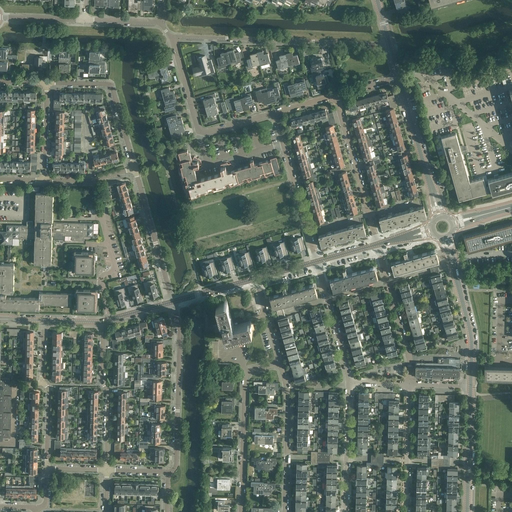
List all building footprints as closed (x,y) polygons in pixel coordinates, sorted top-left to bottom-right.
[(128,0),(128,11),(137,11),(137,10),(138,10),(140,10),(140,1),(137,1),(137,3),(134,3),(134,0),(128,0)] [(140,10),(141,10),(143,10),(143,11),(152,12),(152,4),(152,0),(143,0),(144,1),(140,1),(140,10)] [(395,3),(396,5),(397,8),(397,9),(400,8),(406,6),(404,0),(395,3)] [(59,57),(59,60),(71,61),(71,58),(68,58),(68,57),(70,57),(70,50),(60,50),(60,57),(59,57)] [(227,52),(230,62),(234,61),(234,63),(236,64),(241,62),(241,64),(245,63),(244,60),(241,61),(238,52),(236,53),(234,53),(233,50),(227,52)] [(89,57),(89,61),(101,61),(101,58),(100,58),(100,51),(90,51),(90,55),(89,55),(89,57)] [(263,51),(256,53),(259,64),(260,66),(271,63),(268,53),(268,54),(265,54),(264,54),(264,53),(263,53),(263,51)] [(230,63),(227,52),(221,53),(222,57),(218,58),(219,62),(217,62),(218,70),(227,67),(227,64),(230,63)] [(292,52),(286,54),(286,55),(289,65),(290,65),(290,64),(294,63),(294,64),(294,66),(300,64),(297,55),(294,55),(295,56),(293,57),(293,56),(292,52)] [(259,64),(256,53),(250,55),(251,58),(244,60),(245,63),(247,71),(253,69),(253,67),(256,66),(256,65),(259,64)] [(277,61),(274,61),(275,63),(277,70),(279,69),(286,67),(285,66),(289,65),(286,55),(282,56),(282,55),(280,56),(281,59),(279,60),(276,60),(277,61)] [(199,67),(193,68),(195,75),(198,74),(203,73),(204,75),(209,74),(215,72),(211,60),(207,61),(205,56),(199,58),(199,59),(201,66),(199,67)] [(314,57),(308,59),(311,68),(312,74),(324,70),(323,68),(323,67),(322,68),(321,65),(322,65),(323,65),(321,58),(317,59),(316,56),(317,56),(314,57)] [(36,60),(34,60),(34,64),(42,65),(42,67),(45,67),(45,61),(42,61),(42,57),(36,57),(36,60)] [(12,59),(6,59),(0,58),(0,69),(7,69),(7,63),(12,64),(12,59)] [(76,64),(76,61),(71,61),(59,60),(59,64),(60,64),(59,71),(70,71),(70,64),(76,64)] [(101,65),(101,61),(89,61),(89,65),(90,65),(90,72),(100,72),(100,65),(101,65)] [(150,66),(147,67),(147,70),(149,77),(150,76),(154,75),(159,74),(158,72),(161,71),(160,68),(160,66),(157,67),(155,61),(149,63),(150,66)] [(161,71),(158,72),(159,74),(160,79),(163,78),(170,76),(166,64),(160,66),(160,68),(161,71)] [(312,74),(313,77),(312,77),(314,82),(316,81),(318,88),(325,86),(324,83),(328,82),(326,75),(325,75),(325,73),(324,73),(324,71),(324,70),(312,74)] [(307,88),(304,80),(297,82),(298,83),(294,84),(297,94),(304,93),(303,89),(304,89),(307,88)] [(250,90),(252,89),(250,81),(243,83),(244,87),(248,86),(250,90)] [(267,91),(267,92),(270,101),(274,100),(274,101),(277,101),(276,97),(280,96),(278,90),(280,89),(278,82),(274,83),(275,86),(272,87),(273,88),(273,90),(271,90),(267,91)] [(297,94),(294,84),(291,85),(288,85),(288,83),(283,84),(286,94),(290,93),(291,96),(297,94)] [(170,92),(169,87),(159,90),(161,97),(163,96),(164,100),(175,97),(174,93),(174,91),(170,92)] [(256,91),(253,92),(256,102),(259,101),(259,102),(262,101),(263,101),(264,102),(264,104),(271,102),(270,101),(267,92),(267,91),(266,89),(261,90),(260,90),(256,91)] [(511,90),(510,91),(510,92),(511,95),(511,96),(511,98),(511,99),(511,102),(511,103),(511,173),(509,175),(509,174),(509,175),(506,176),(506,175),(505,176),(502,177),(502,176),(502,177),(499,178),(499,177),(498,178),(496,179),(495,178),(495,179),(492,179),(491,180),(489,180),(488,181),(489,184),(486,185),(488,193),(491,192),(492,194),(492,195),(493,195),(495,194),(496,194),(499,193),(500,193),(502,192),(503,192),(506,191),(507,191),(506,191),(509,190),(510,190),(511,189),(511,90)] [(36,92),(30,92),(30,100),(36,101),(36,97),(37,97),(38,97),(38,92),(37,92),(36,92)] [(381,94),(380,94),(381,97),(382,102),(383,102),(388,100),(389,100),(388,100),(388,97),(387,95),(386,92),(382,94),(381,94)] [(216,104),(214,98),(216,97),(215,93),(205,96),(206,96),(206,99),(203,100),(205,107),(216,104)] [(244,98),(240,99),(243,109),(247,108),(247,109),(250,108),(249,105),(253,103),(250,93),(243,95),(244,98)] [(379,95),(375,96),(377,103),(377,105),(383,104),(382,102),(381,97),(380,94),(379,95)] [(176,97),(175,97),(164,100),(162,101),(166,112),(169,111),(169,112),(175,110),(174,104),(177,103),(176,97)] [(244,110),(243,109),(240,99),(234,101),(233,97),(225,100),(227,106),(228,106),(229,110),(236,108),(237,112),(244,110)] [(351,102),(348,103),(349,108),(350,112),(354,110),(359,108),(360,108),(357,101),(356,101),(355,101),(351,102)] [(218,113),(216,104),(205,107),(208,116),(218,113)] [(104,105),(98,107),(99,110),(97,111),(96,111),(98,117),(106,115),(105,109),(104,105)] [(37,106),(30,106),(30,110),(27,110),(27,116),(36,116),(36,110),(37,106)] [(321,111),(319,111),(321,119),(322,119),(322,122),(328,120),(327,118),(328,117),(327,114),(326,114),(326,112),(325,110),(321,111)] [(176,113),(166,116),(170,128),(172,127),(173,127),(182,124),(181,120),(182,120),(181,118),(178,119),(176,113)] [(108,120),(106,115),(98,117),(100,123),(108,120)] [(298,118),(296,118),(299,126),(304,124),(302,116),(298,117),(298,118)] [(353,119),(352,120),(353,120),(353,121),(353,122),(354,126),(362,123),(360,118),(360,117),(354,119),(353,119)] [(294,118),(290,120),(292,124),(291,124),(292,126),(292,127),(293,127),(298,126),(299,126),(296,118),(294,119),(294,118)] [(110,126),(108,120),(100,123),(101,128),(110,126)] [(362,123),(354,126),(355,130),(355,129),(356,131),(364,129),(362,123)] [(170,128),(168,128),(171,140),(178,138),(178,137),(182,135),(182,133),(182,132),(181,131),(182,131),(185,130),(183,124),(182,124),(173,127),(172,127),(170,128)] [(111,132),(110,126),(101,128),(103,134),(111,132)] [(327,133),(323,134),(325,140),(326,140),(329,139),(336,137),(336,136),(336,135),(336,134),(336,133),(336,132),(335,131),(327,133)] [(400,131),(393,133),(394,139),(402,137),(401,133),(400,131)] [(488,193),(486,185),(484,178),(470,182),(469,179),(468,176),(468,175),(467,172),(466,169),(466,168),(465,165),(464,162),(464,161),(463,158),(462,155),(462,154),(461,152),(461,151),(460,148),(460,147),(459,145),(459,144),(458,141),(458,140),(457,138),(457,137),(456,134),(456,133),(455,134),(452,134),(452,135),(449,135),(448,136),(445,136),(445,137),(442,137),(441,138),(442,141),(442,142),(443,145),(444,148),(444,149),(445,152),(446,155),(446,156),(447,158),(447,159),(448,162),(448,163),(449,165),(449,166),(450,169),(450,170),(451,172),(451,173),(452,176),(452,177),(452,176),(453,179),(453,180),(454,183),(455,186),(455,187),(456,190),(457,193),(457,194),(458,197),(459,200),(459,201),(460,201),(463,200),(466,199),(467,199),(469,198),(470,198),(473,197),(488,193)] [(365,135),(357,137),(359,141),(359,143),(369,140),(367,134),(365,135)] [(292,137),(293,139),(292,139),(294,143),(301,140),(300,135),(295,136),(292,137)] [(329,139),(326,140),(328,145),(331,145),(338,143),(338,142),(337,139),(336,138),(336,137),(329,139)] [(114,143),(113,138),(105,140),(106,146),(107,146),(109,145),(114,143)] [(301,140),(294,143),(295,147),(295,148),(295,149),(295,148),(303,146),(301,141),(301,140)] [(359,143),(360,145),(361,149),(369,147),(368,146),(367,141),(369,140),(359,143)] [(398,151),(392,152),(393,155),(401,153),(400,150),(401,150),(400,150),(405,149),(404,145),(403,143),(404,143),(396,145),(398,151)] [(303,146),(295,148),(296,150),(297,154),(305,152),(308,151),(306,145),(305,146),(303,146)] [(369,147),(361,149),(362,153),(362,154),(362,155),(363,155),(370,152),(369,147)] [(184,151),(174,154),(175,156),(175,157),(177,162),(176,162),(176,163),(177,163),(178,167),(178,168),(179,171),(178,171),(178,172),(180,180),(182,189),(183,189),(185,197),(185,198),(199,194),(200,197),(201,196),(205,195),(214,193),(223,190),(231,188),(236,186),(237,186),(240,185),(249,183),(257,180),(258,180),(266,178),(275,175),(276,175),(278,175),(281,174),(276,157),(270,159),(271,161),(268,162),(267,160),(254,164),(251,165),(231,170),(234,165),(233,166),(229,164),(227,163),(221,164),(221,167),(221,168),(222,171),(222,172),(221,173),(197,180),(194,168),(195,167),(196,166),(196,167),(199,166),(199,165),(202,164),(201,160),(198,159),(198,158),(197,160),(194,158),(194,157),(193,158),(192,160),(190,152),(188,153),(187,150),(184,151)] [(305,152),(297,154),(298,158),(298,159),(299,160),(298,160),(306,158),(309,157),(308,151),(305,152)] [(370,152),(363,155),(363,156),(364,160),(365,160),(366,163),(370,162),(380,159),(379,156),(372,158),(370,152)] [(393,155),(389,156),(390,160),(394,158),(399,157),(401,162),(408,160),(407,157),(407,155),(407,154),(406,155),(402,156),(401,153),(393,155)] [(114,162),(111,154),(105,155),(108,163),(114,162)] [(108,163),(105,155),(99,157),(102,165),(108,163)] [(102,165),(99,157),(93,159),(95,164),(96,167),(96,169),(99,168),(98,166),(102,165)] [(306,158),(298,160),(299,160),(299,161),(299,162),(300,166),(308,164),(310,163),(311,163),(309,157),(306,158)] [(61,171),(61,163),(61,160),(59,160),(59,158),(54,158),(54,163),(52,163),(52,166),(54,166),(54,167),(54,171),(61,171)] [(366,166),(366,167),(366,168),(367,172),(375,170),(377,169),(376,164),(380,162),(380,159),(370,162),(366,163),(367,166),(366,166)] [(337,168),(332,169),(333,172),(341,170),(340,170),(340,168),(340,167),(345,166),(344,162),(343,162),(343,160),(335,162),(337,168)] [(85,172),(85,170),(88,170),(88,164),(87,161),(85,161),(79,161),(79,163),(78,172),(85,172)] [(308,164),(300,166),(301,170),(302,171),(302,172),(310,169),(312,169),(310,163),(308,164)] [(403,168),(399,169),(400,175),(404,174),(412,172),(411,168),(410,168),(410,167),(410,166),(403,168)] [(310,169),(302,172),(302,173),(303,177),(308,176),(309,179),(317,177),(316,174),(311,175),(310,170),(310,169)] [(341,170),(333,172),(334,175),(339,174),(340,179),(340,180),(348,178),(347,174),(346,172),(342,173),(341,173),(341,170)] [(375,170),(367,172),(368,176),(369,176),(369,178),(377,175),(375,170)] [(369,180),(368,180),(369,183),(370,183),(378,181),(381,181),(379,175),(377,175),(369,178),(370,180),(369,180)] [(305,183),(305,184),(305,183),(306,185),(307,189),(315,187),(314,187),(313,181),(318,180),(317,177),(309,179),(310,181),(310,182),(305,183)] [(340,180),(338,180),(340,186),(342,185),(350,183),(349,183),(349,182),(349,181),(348,178),(340,180)] [(378,181),(370,183),(372,188),(372,189),(380,187),(378,181)] [(118,189),(119,191),(127,189),(125,182),(120,184),(120,182),(105,186),(107,194),(110,193),(110,191),(118,189)] [(415,183),(407,185),(409,191),(417,189),(416,189),(416,188),(415,183)] [(129,195),(127,189),(119,191),(116,192),(118,198),(129,195)] [(417,189),(409,191),(411,197),(411,198),(414,197),(413,197),(416,196),(418,195),(417,191),(416,190),(417,189)] [(316,193),(308,195),(309,197),(308,198),(308,199),(309,199),(309,200),(310,200),(310,201),(318,199),(321,198),(319,192),(316,193)] [(381,193),(374,195),(375,199),(376,201),(383,199),(385,198),(384,192),(381,193)] [(51,264),(52,239),(52,238),(55,236),(72,236),(72,240),(83,240),(83,236),(93,237),(94,223),(84,223),(84,225),(80,225),(81,223),(78,223),(78,225),(75,225),(75,223),(52,222),(53,193),(36,193),(35,226),(32,226),(32,227),(30,227),(30,226),(7,225),(6,232),(0,231),(0,244),(13,245),(13,241),(15,239),(23,239),(23,237),(25,237),(25,239),(29,239),(29,238),(35,238),(35,239),(34,264),(51,264)] [(130,200),(129,195),(118,198),(119,203),(120,203),(130,200)] [(345,197),(342,198),(344,204),(347,203),(355,201),(353,197),(353,196),(353,195),(345,197)] [(318,199),(310,201),(311,205),(312,206),(312,207),(319,204),(318,199)] [(376,201),(375,201),(376,201),(376,203),(377,207),(382,206),(385,205),(383,199),(376,201)] [(132,206),(130,200),(120,203),(121,209),(124,208),(132,206)] [(347,203),(344,204),(346,209),(349,209),(356,206),(355,205),(356,205),(356,204),(355,201),(347,203)] [(319,204),(312,207),(312,208),(313,212),(321,210),(323,209),(322,204),(319,204)] [(134,212),(132,206),(124,208),(126,214),(127,214),(127,216),(133,215),(133,212),(134,212)] [(356,206),(349,209),(350,214),(350,215),(353,214),(355,213),(356,213),(355,213),(358,212),(357,208),(356,208),(356,206)] [(426,217),(425,213),(423,206),(423,207),(420,207),(419,207),(419,208),(417,208),(416,208),(414,209),(411,210),(408,211),(408,210),(407,211),(408,211),(405,212),(405,211),(404,212),(402,212),(401,212),(404,223),(426,217)] [(404,223),(401,212),(401,213),(398,213),(397,214),(395,214),(394,214),(394,215),(392,215),(389,216),(387,217),(386,217),(383,218),(382,218),(380,219),(380,218),(379,219),(382,229),(404,223)] [(135,219),(134,219),(134,216),(125,218),(128,227),(129,227),(137,225),(136,219),(135,219)] [(323,216),(315,218),(316,220),(315,220),(316,224),(319,223),(321,223),(324,222),(323,216)] [(366,234),(365,231),(363,223),(362,223),(362,224),(360,224),(359,224),(359,225),(356,225),(355,225),(355,226),(353,226),(350,227),(348,228),(348,227),(347,228),(345,229),(345,228),(344,229),(341,230),(341,229),(344,240),(366,234)] [(511,223),(464,237),(468,253),(511,240),(511,223)] [(139,230),(137,225),(129,227),(128,228),(128,230),(130,229),(131,233),(139,230)] [(344,240),(341,229),(340,230),(338,230),(337,231),(334,231),(333,232),(334,232),(331,232),(328,233),(326,234),(325,234),(323,235),(322,235),(319,236),(318,236),(321,246),(344,240)] [(140,236),(139,230),(131,233),(132,238),(140,236)] [(140,236),(132,238),(130,239),(132,245),(142,242),(143,241),(142,239),(141,239),(140,236)] [(293,247),(291,248),(292,253),(300,251),(299,250),(301,249),(302,250),(304,249),(305,250),(302,238),(302,237),(301,237),(301,238),(291,241),(293,247)] [(143,244),(142,242),(132,245),(133,251),(144,248),(145,247),(144,245),(143,244)] [(275,252),(273,253),(275,258),(282,256),(282,255),(284,254),(284,255),(287,254),(287,255),(288,255),(284,242),(283,242),(284,243),(273,246),(275,252)] [(258,257),(256,257),(257,263),(264,261),(264,260),(266,259),(266,260),(269,259),(269,260),(270,259),(266,246),(266,247),(266,248),(256,251),(258,257)] [(144,250),(144,248),(133,251),(135,256),(137,256),(145,254),(146,253),(146,251),(144,250)] [(405,258),(391,262),(391,263),(394,274),(399,273),(399,274),(401,273),(401,272),(408,271),(412,270),(412,269),(417,268),(417,269),(421,267),(426,266),(428,266),(428,265),(429,265),(436,262),(439,262),(436,253),(438,252),(437,250),(437,249),(408,258),(407,256),(405,257),(405,258)] [(240,262),(238,262),(239,265),(240,268),(247,266),(247,265),(249,264),(249,265),(252,264),(252,265),(252,264),(249,251),(248,252),(248,253),(238,255),(240,262)] [(74,252),(74,273),(95,273),(95,252),(74,252)] [(221,267),(220,267),(222,273),(229,271),(229,270),(231,269),(231,270),(234,269),(234,270),(235,269),(234,267),(231,256),(230,257),(231,258),(220,260),(222,267),(221,267)] [(149,265),(147,259),(139,262),(140,267),(139,268),(140,271),(149,268),(148,265),(149,265)] [(13,292),(14,288),(12,288),(12,285),(12,282),(14,282),(14,273),(12,273),(12,267),(14,268),(14,263),(10,263),(10,261),(4,261),(2,260),(2,263),(0,262),(0,307),(6,307),(6,309),(14,309),(14,308),(17,308),(20,308),(20,309),(29,310),(29,308),(35,308),(35,310),(39,310),(39,303),(42,304),(42,305),(46,305),(46,303),(52,303),(52,305),(61,305),(61,303),(66,304),(66,305),(71,305),(71,294),(71,295),(67,295),(67,293),(61,293),(61,295),(53,294),(53,293),(46,293),(46,294),(42,294),(42,293),(43,293),(39,293),(39,298),(39,299),(35,299),(35,298),(29,298),(29,299),(21,299),(21,298),(14,297),(14,299),(6,298),(6,297),(3,297),(3,295),(6,295),(6,292),(13,292)] [(205,272),(203,272),(204,278),(212,276),(211,274),(213,274),(214,275),(216,274),(217,274),(215,267),(214,262),(203,265),(205,272)] [(344,275),(330,280),(333,292),(338,290),(338,291),(340,290),(347,288),(349,288),(349,287),(356,285),(356,286),(358,285),(360,284),(364,283),(365,283),(367,283),(367,282),(373,280),(373,281),(376,280),(375,280),(378,279),(375,270),(377,270),(376,267),(377,266),(347,275),(346,273),(344,274),(344,275)] [(431,276),(428,277),(430,283),(433,282),(441,279),(440,276),(441,276),(441,275),(440,274),(440,273),(438,274),(437,271),(431,273),(432,275),(431,276)] [(433,282),(430,283),(432,288),(434,287),(443,285),(442,281),(443,281),(442,281),(441,280),(442,279),(441,279),(433,282)] [(147,281),(143,282),(145,291),(149,290),(149,292),(151,297),(157,295),(157,293),(158,293),(157,288),(155,288),(153,280),(147,282),(147,281)] [(408,282),(399,285),(400,285),(400,287),(399,287),(400,287),(401,291),(410,288),(408,283),(408,282)] [(283,293),(269,297),(270,297),(273,309),(276,308),(282,306),(286,305),(289,305),(288,304),(295,302),(295,303),(297,302),(304,300),(306,300),(306,299),(313,297),(313,298),(315,297),(317,296),(315,287),(316,287),(316,285),(315,284),(287,292),(286,292),(286,290),(283,291),(284,293),(283,293)] [(131,286),(127,287),(130,295),(133,294),(133,295),(133,296),(133,297),(135,301),(137,301),(137,302),(143,300),(141,294),(140,294),(137,285),(131,287),(131,286)] [(443,285),(434,287),(435,288),(436,293),(438,293),(445,291),(444,287),(445,287),(444,287),(443,285),(444,285),(443,285)] [(410,288),(401,291),(402,293),(401,293),(402,293),(403,296),(402,297),(411,294),(414,293),(413,287),(410,288)] [(121,289),(114,291),(116,299),(115,299),(116,305),(118,304),(118,306),(125,304),(124,299),(123,298),(123,297),(126,296),(124,288),(120,288),(121,289)] [(76,310),(97,311),(97,290),(76,289),(76,310)] [(370,293),(367,294),(367,295),(368,300),(370,300),(372,299),(374,298),(381,296),(380,293),(381,292),(380,293),(379,291),(380,291),(380,290),(370,293)] [(438,293),(436,293),(438,299),(446,297),(445,293),(446,293),(445,293),(445,291),(438,293)] [(411,294),(402,297),(403,297),(403,298),(402,299),(403,299),(404,302),(413,300),(411,294)] [(372,299),(370,300),(371,306),(374,305),(383,302),(382,299),(382,298),(383,298),(381,298),(381,297),(382,296),(381,296),(374,298),(372,299)] [(438,299),(435,300),(437,306),(439,305),(448,302),(447,299),(448,299),(448,298),(447,299),(446,297),(447,297),(447,296),(446,297),(438,299)] [(340,308),(349,305),(351,305),(350,299),(348,300),(348,299),(338,302),(339,302),(340,304),(339,304),(340,304),(341,308),(340,308)] [(413,300),(404,302),(404,303),(404,302),(405,304),(404,305),(405,305),(405,304),(406,308),(405,308),(406,308),(415,306),(413,300)] [(224,304),(219,305),(216,306),(221,324),(219,325),(220,331),(223,330),(226,340),(253,332),(250,324),(252,324),(251,321),(234,326),(227,302),(224,302),(224,304)] [(383,302),(374,305),(376,310),(384,308),(383,304),(384,304),(383,304),(383,302)] [(448,302),(439,305),(441,310),(441,311),(450,308),(449,305),(449,304),(450,304),(449,304),(448,303),(449,302),(448,302)] [(351,311),(349,305),(340,308),(341,308),(341,310),(340,310),(341,310),(342,313),(342,314),(351,311)] [(415,306),(406,308),(407,310),(406,310),(406,311),(406,310),(407,310),(408,314),(407,314),(416,311),(415,306)] [(310,310),(312,316),(321,313),(320,313),(320,312),(321,311),(320,311),(319,308),(319,307),(310,310)] [(376,310),(373,311),(375,317),(377,316),(386,313),(385,310),(386,310),(384,310),(384,308),(385,308),(384,308),(376,310)] [(450,308),(441,311),(442,316),(451,314),(450,310),(451,310),(450,310),(450,308)] [(353,317),(351,311),(342,314),(343,314),(343,315),(342,316),(343,316),(344,319),(343,319),(353,317)] [(416,311),(407,314),(408,314),(408,316),(407,316),(408,316),(409,319),(409,320),(418,317),(420,317),(419,314),(419,313),(418,311),(416,311)] [(321,313),(312,316),(310,316),(311,322),(313,322),(323,319),(322,319),(322,317),(321,317),(320,314),(321,313)] [(377,316),(375,317),(377,323),(379,322),(388,319),(387,319),(386,316),(387,316),(387,315),(386,316),(386,314),(386,313),(386,314),(386,313),(377,316)] [(451,314),(442,316),(444,322),(450,320),(453,320),(452,316),(453,316),(452,316),(451,314),(452,314),(451,314)] [(285,317),(280,318),(278,319),(279,321),(278,321),(278,322),(279,321),(280,325),(289,322),(292,321),(290,316),(288,316),(285,317)] [(154,321),(156,327),(165,324),(165,321),(164,319),(164,318),(163,318),(162,317),(159,318),(159,319),(154,321)] [(354,323),(353,317),(343,319),(343,320),(344,319),(345,321),(343,322),(344,321),(345,325),(354,323)] [(418,317),(409,320),(410,322),(409,322),(410,322),(411,325),(410,325),(410,326),(419,323),(418,317)] [(323,319),(313,322),(315,327),(324,325),(323,323),(324,323),(323,323),(322,319),(323,319)] [(377,323),(376,323),(378,329),(381,328),(380,327),(389,325),(388,322),(389,321),(388,322),(387,320),(388,320),(388,319),(379,322),(377,323)] [(444,322),(441,323),(443,329),(445,328),(454,325),(453,322),(454,322),(454,321),(453,322),(453,320),(450,320),(444,322)] [(289,322),(280,325),(281,327),(280,327),(281,327),(282,331),(291,328),(289,322)] [(139,324),(139,325),(137,325),(136,325),(133,326),(135,335),(136,337),(144,335),(145,333),(144,330),(145,330),(143,323),(141,323),(139,324)] [(355,324),(354,323),(345,325),(346,325),(346,327),(345,327),(345,328),(346,327),(347,331),(356,328),(358,328),(358,326),(357,325),(355,324)] [(419,323),(410,326),(411,326),(411,327),(410,328),(411,328),(412,331),(421,329),(421,328),(419,323)] [(166,327),(165,324),(156,327),(157,333),(162,332),(163,335),(167,334),(166,331),(167,331),(167,330),(166,327)] [(324,325),(315,327),(317,333),(326,331),(326,330),(325,331),(325,329),(326,329),(326,328),(325,329),(324,325)] [(389,325),(380,327),(381,328),(382,333),(391,331),(390,327),(391,327),(389,327),(389,326),(390,325),(389,325)] [(454,325),(445,328),(446,328),(447,334),(449,333),(456,331),(455,328),(456,327),(455,328),(455,326),(455,325),(454,325)] [(135,335),(133,326),(131,327),(130,326),(127,328),(130,337),(135,335)] [(130,337),(127,328),(125,329),(124,328),(121,330),(124,338),(130,337)] [(292,334),(291,328),(282,331),(281,331),(282,331),(283,333),(281,333),(282,333),(283,336),(292,334)] [(357,334),(356,328),(347,331),(348,333),(347,333),(348,333),(349,337),(357,334)] [(421,329),(412,331),(413,331),(413,333),(412,333),(412,334),(413,333),(414,337),(421,335),(423,334),(421,329)] [(124,338),(121,330),(119,330),(118,330),(115,331),(115,332),(116,335),(118,340),(124,338)] [(326,331),(317,333),(318,339),(327,336),(326,335),(327,334),(326,334),(325,331),(326,331)] [(391,331),(382,333),(382,334),(384,339),(392,336),(391,333),(392,333),(391,333),(390,331),(391,331)] [(449,333),(447,334),(449,340),(448,340),(458,337),(457,333),(458,333),(457,333),(456,331),(457,331),(456,331),(449,333)] [(294,339),(292,334),(283,336),(283,337),(284,336),(284,338),(283,339),(284,339),(285,342),(294,339)] [(357,334),(349,337),(348,337),(349,337),(350,339),(348,339),(349,339),(350,342),(359,340),(357,334)] [(414,337),(415,339),(414,339),(415,339),(416,343),(424,340),(423,335),(423,334),(421,335),(414,337)] [(327,337),(327,336),(318,339),(320,345),(329,342),(328,340),(329,340),(328,340),(327,337)] [(392,336),(384,339),(385,345),(394,342),(393,339),(394,339),(393,339),(392,337),(393,337),(392,337),(392,336)] [(294,339),(285,342),(284,342),(285,343),(285,342),(286,344),(285,344),(285,345),(286,344),(287,348),(296,345),(294,339)] [(359,340),(350,342),(350,343),(351,343),(351,344),(350,345),(351,345),(352,348),(360,346),(359,340)] [(415,343),(416,343),(416,345),(415,345),(416,345),(417,348),(417,349),(418,350),(424,349),(424,347),(426,346),(424,341),(424,340),(416,343),(415,343)] [(329,342),(320,345),(318,345),(320,351),(331,348),(330,348),(330,346),(331,346),(330,346),(329,342)] [(394,342),(385,345),(387,350),(396,348),(395,345),(396,344),(394,345),(394,343),(395,343),(394,342)] [(296,345),(287,348),(286,348),(287,348),(287,350),(286,350),(287,350),(288,354),(297,351),(296,345)] [(360,346),(352,348),(351,348),(352,349),(352,348),(353,350),(352,350),(352,351),(353,350),(354,354),(362,351),(360,346)] [(331,348),(320,351),(321,357),(323,356),(332,354),(331,352),(332,352),(331,352),(331,351),(332,351),(331,349),(330,349),(330,348),(331,348)] [(396,348),(387,350),(387,351),(389,356),(388,357),(398,354),(397,354),(396,351),(396,350),(397,350),(396,350),(396,349),(396,348)] [(156,359),(156,356),(162,356),(163,349),(160,349),(154,349),(152,349),(152,355),(150,355),(150,354),(146,354),(146,355),(141,355),(141,358),(151,358),(156,359)] [(297,351),(288,354),(289,354),(289,356),(288,356),(289,356),(290,359),(299,357),(297,351)] [(362,351),(354,354),(353,354),(354,354),(354,356),(353,356),(354,356),(355,360),(364,357),(362,351)] [(332,354),(323,356),(325,362),(334,360),(334,359),(333,360),(333,358),(334,357),(333,358),(332,354)] [(301,363),(299,357),(290,359),(289,360),(290,360),(291,361),(289,362),(290,362),(291,365),(301,363)] [(366,357),(364,357),(355,360),(356,360),(356,362),(355,362),(356,362),(357,365),(356,366),(362,364),(363,366),(367,365),(366,363),(368,363),(366,357)] [(452,359),(449,359),(449,361),(452,361),(452,364),(453,364),(453,367),(454,367),(454,379),(456,379),(456,377),(459,377),(459,378),(460,378),(460,371),(460,368),(461,368),(462,368),(462,364),(461,363),(461,364),(460,364),(460,359),(455,359),(454,359),(452,359)] [(334,360),(325,362),(326,368),(335,365),(334,364),(336,363),(335,363),(334,363),(334,360)] [(301,363),(291,365),(291,366),(292,365),(292,367),(291,368),(292,367),(293,371),(302,368),(301,363)] [(336,365),(335,365),(326,368),(328,374),(337,371),(336,371),(336,369),(337,369),(336,369),(335,366),(336,365)] [(485,367),(484,379),(511,380),(511,367),(485,367)] [(304,374),(302,368),(293,371),(294,371),(294,373),(293,373),(293,374),(294,373),(295,377),(304,374)] [(305,380),(304,374),(295,377),(294,377),(295,377),(296,379),(294,379),(295,379),(296,382),(296,383),(306,380),(305,380)] [(233,389),(233,384),(234,384),(234,381),(232,381),(232,376),(233,376),(217,376),(217,379),(217,382),(217,383),(223,383),(223,389),(222,389),(233,389)] [(125,385),(125,378),(114,377),(114,383),(113,383),(114,383),(114,385),(125,385)] [(11,387),(9,387),(9,379),(0,378),(0,403),(11,404),(11,401),(11,398),(11,396),(3,396),(3,394),(11,395),(11,393),(11,390),(11,387)] [(266,393),(267,382),(254,382),(254,385),(256,385),(255,393),(266,393)] [(278,389),(278,382),(267,382),(266,393),(266,397),(274,397),(275,388),(278,389)] [(162,397),(162,393),(151,392),(151,396),(148,396),(148,399),(144,399),(144,398),(142,398),(143,397),(140,397),(140,401),(149,402),(149,399),(161,399),(161,397),(162,397)] [(233,413),(233,407),(233,404),(231,404),(231,400),(219,400),(219,412),(222,412),(233,413)] [(161,402),(149,402),(140,401),(140,405),(149,405),(150,405),(150,406),(151,407),(152,407),(153,407),(154,407),(155,408),(155,411),(156,411),(165,411),(165,405),(160,405),(161,402)] [(11,404),(0,403),(0,420),(11,421),(10,421),(10,418),(11,418),(10,418),(11,415),(11,413),(2,413),(2,411),(11,412),(11,410),(11,407),(11,404)] [(278,404),(266,404),(266,407),(266,418),(266,421),(269,421),(269,418),(274,418),(274,413),(277,414),(277,410),(277,408),(278,407),(277,407),(277,404),(278,404)] [(266,418),(266,407),(253,407),(253,410),(255,410),(255,418),(266,418)] [(11,421),(0,420),(0,437),(1,438),(10,438),(10,435),(10,432),(10,430),(2,430),(2,428),(10,429),(10,427),(10,424),(10,421),(11,421)] [(233,428),(232,428),(230,428),(230,427),(230,424),(219,423),(219,428),(222,428),(221,431),(219,431),(218,431),(218,435),(219,436),(221,436),(221,439),(227,439),(227,436),(232,436),(232,430),(233,430),(233,428)] [(265,443),(265,432),(253,432),(253,435),(252,435),(255,435),(255,443),(265,443)] [(277,433),(277,432),(265,432),(265,443),(273,443),(273,438),(277,439),(277,435),(277,433)] [(148,442),(154,442),(160,442),(160,440),(161,440),(161,436),(151,436),(151,440),(147,440),(147,442),(139,442),(139,444),(148,445),(148,442)] [(232,459),(232,448),(223,448),(222,448),(222,445),(210,444),(210,450),(220,450),(220,455),(223,455),(223,459),(222,459),(232,459)] [(429,449),(427,449),(418,449),(416,449),(416,451),(418,451),(418,454),(418,455),(418,457),(423,457),(423,455),(429,455),(429,449)] [(142,452),(139,452),(139,450),(133,450),(133,453),(132,460),(136,460),(136,461),(139,461),(141,461),(142,461),(142,455),(142,452)] [(264,458),(264,457),(252,457),(252,460),(256,460),(255,463),(254,463),(254,467),(255,467),(255,468),(264,468),(264,458)] [(276,457),(264,457),(264,458),(264,468),(264,471),(267,471),(267,470),(273,470),(273,471),(273,467),(272,467),(273,464),(276,464),(276,466),(276,457)] [(330,459),(330,458),(317,458),(317,461),(317,464),(318,464),(318,467),(321,467),(321,466),(326,466),(326,468),(327,468),(327,471),(337,471),(337,468),(337,465),(330,464),(330,461),(330,459)] [(377,466),(377,463),(371,462),(366,462),(366,465),(357,465),(357,466),(357,469),(357,471),(366,472),(367,468),(369,468),(369,466),(377,466)] [(210,476),(210,481),(215,481),(214,488),(230,489),(230,482),(230,479),(230,476),(210,476)] [(264,493),(264,482),(251,482),(251,485),(256,485),(256,493),(264,493)] [(275,482),(264,482),(264,493),(272,493),(272,488),(275,488),(275,482)] [(230,500),(230,498),(216,497),(216,499),(215,499),(215,510),(218,510),(230,511),(230,503),(230,500)]
